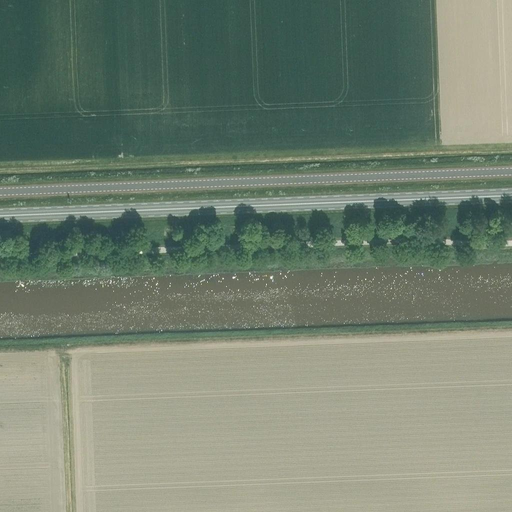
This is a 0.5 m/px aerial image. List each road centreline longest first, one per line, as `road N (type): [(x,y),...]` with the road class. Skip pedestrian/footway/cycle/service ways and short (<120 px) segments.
road 1 (unclassified): [(511,171),(0,192)]
road 2 (primary): [(511,196),(0,216)]
